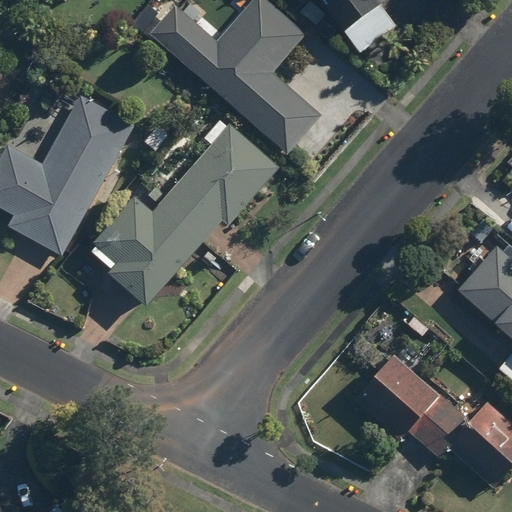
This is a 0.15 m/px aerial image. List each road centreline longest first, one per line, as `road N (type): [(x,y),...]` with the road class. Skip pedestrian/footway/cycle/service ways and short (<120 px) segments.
road 1 (residential): [(511,59),(182,434)]
road 2 (residential): [(182,434),(0,343)]
road 3 (residential): [(182,434),(329,511)]
